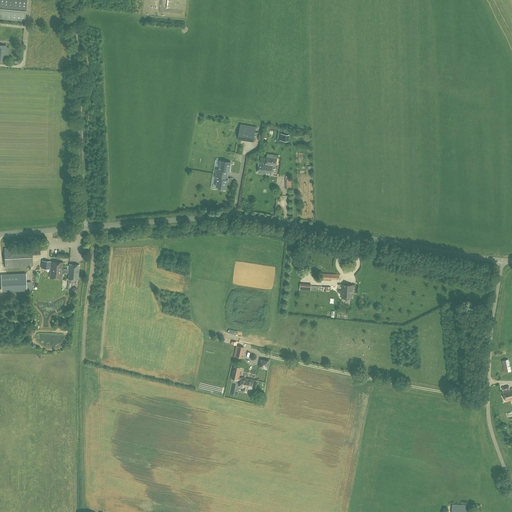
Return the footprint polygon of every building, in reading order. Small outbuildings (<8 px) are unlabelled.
[(0,0),(0,18),(25,21),(27,0),(0,0)] [(243,131),(242,139),(241,139),(241,140),(253,142),(256,127),(240,124),(239,130),(243,131)] [(257,173),(272,175),(273,168),(276,169),(276,165),(277,158),(273,158),(273,157),(269,156),(269,157),(267,157),(266,164),(259,163),(257,173)] [(216,174),(227,176),(227,172),(229,172),(231,164),(220,162),(219,170),(217,170),(216,174)] [(226,180),(227,176),(216,174),(215,178),(217,179),(216,186),(226,188),(228,180),(226,180)] [(4,248),(5,267),(33,266),(32,255),(40,255),(40,246),(4,248)] [(68,279),(78,280),(79,265),(69,264),(69,270),(62,269),(63,263),(42,261),(42,268),(50,269),(50,278),(62,279),(62,273),(65,274),(65,273),(69,273),(68,279)] [(1,275),(2,288),(27,287),(26,273),(1,275)] [(341,298),(350,299),(350,294),(353,294),(353,285),(342,284),(341,298)] [(8,331),(11,338),(17,335),(14,329),(8,331)] [(241,358),(243,347),(237,346),(235,357),(241,358)] [(510,363),(498,366),(500,374),(511,372),(510,363)] [(241,380),(242,377),(239,377),(241,368),(234,366),(231,378),(239,380),(241,380)] [(242,377),(241,380),(240,387),(244,388),(243,392),(247,393),(248,389),(251,390),(253,380),(242,377)] [(502,387),(505,401),(511,400),(511,388),(509,389),(508,386),(502,387)]
